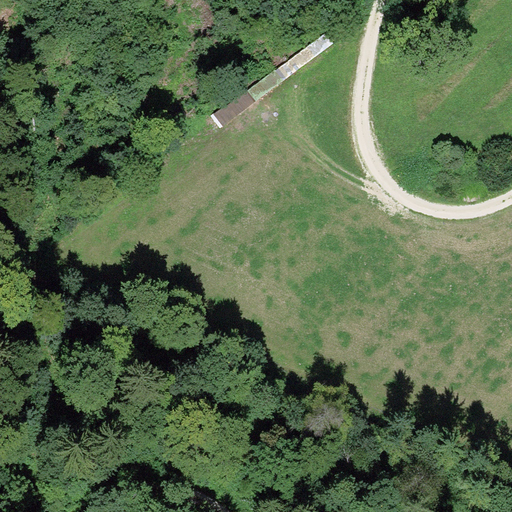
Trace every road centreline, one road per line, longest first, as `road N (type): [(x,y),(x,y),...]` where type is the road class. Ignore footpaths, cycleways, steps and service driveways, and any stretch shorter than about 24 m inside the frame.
road 1 (track): [(511,197),(474,212),(423,208),(391,195),(371,172),(359,129),(361,96),(383,0)]
road 2 (track): [(208,511),(197,501),(151,491),(97,499),(83,511)]
